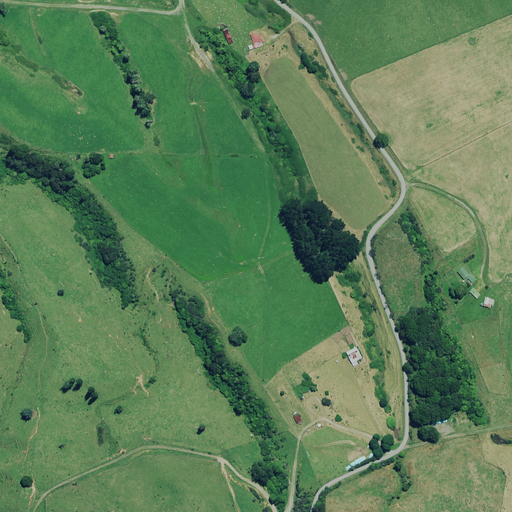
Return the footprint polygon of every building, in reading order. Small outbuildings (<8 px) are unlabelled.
[(234,43),(227,28),(223,30),(229,45),(234,43)] [(248,46),(250,50),(255,49),(256,49),(263,47),(262,43),(265,42),(263,35),(260,36),(259,34),(255,35),(255,33),(251,35),(254,44),(248,46)] [(470,275),(463,267),(457,272),(466,282),(469,279),(472,284),(477,280),(472,274),(470,275)] [(481,295),(473,288),(470,292),(477,299),(481,295)] [(490,299),(486,298),(484,304),(481,303),(480,306),(490,308),(491,306),(493,307),(495,300),(490,299)] [(357,348),(346,353),(347,353),(343,355),(344,358),(348,357),(353,367),(358,365),(357,361),(362,359),(357,348)] [(302,421),(298,414),(294,417),(297,423),(302,421)]
